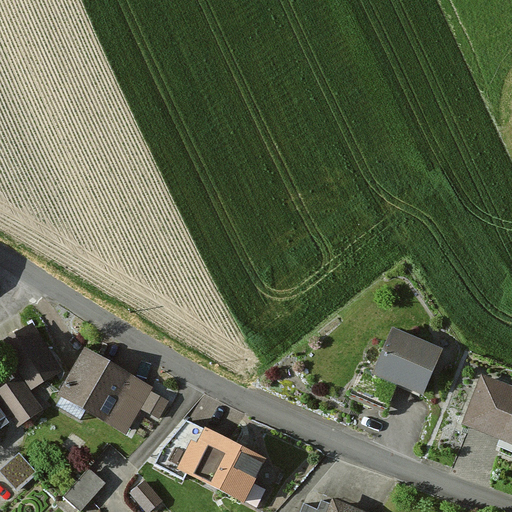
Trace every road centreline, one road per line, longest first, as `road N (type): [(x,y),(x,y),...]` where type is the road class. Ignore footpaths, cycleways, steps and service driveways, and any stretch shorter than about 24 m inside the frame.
road 1 (residential): [(201,377),(356,450),(511,510)]
road 2 (residential): [(0,254),(201,377)]
road 3 (residential): [(117,511),(119,480),(201,377)]
